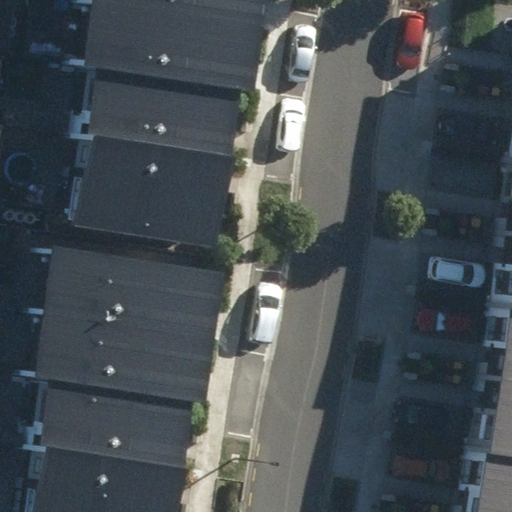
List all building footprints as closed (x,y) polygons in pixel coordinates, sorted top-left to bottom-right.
[(222,82),(233,0),(69,0),(61,59),(72,60),(202,79),(222,82)] [(179,239),(202,79),(72,60),(49,221),(179,239)] [(511,74),(502,151),(511,152),(511,74)] [(511,152),(502,151),(482,301),(511,305),(511,152)] [(153,420),(179,239),(49,221),(26,217),(0,397),(4,398),(153,420)] [(511,305),(482,301),(461,451),(511,457),(511,305)] [(0,511),(139,511),(153,420),(4,398),(0,423),(0,511)] [(511,511),(511,457),(461,451),(453,511),(511,511)]
